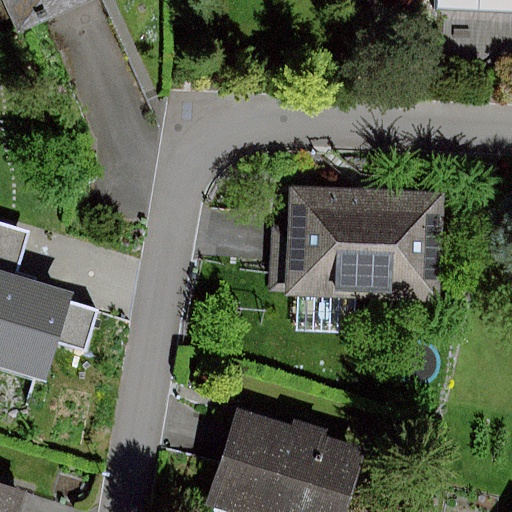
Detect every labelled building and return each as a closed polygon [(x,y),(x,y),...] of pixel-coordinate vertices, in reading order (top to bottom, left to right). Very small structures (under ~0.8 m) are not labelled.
[(2,0),(17,27),(66,0),(2,0)] [(443,197),(287,191),(286,229),(272,229),(270,291),(284,292),(284,301),(438,308),(443,197)] [(0,226),(0,274),(11,277),(25,234),(0,226)] [(0,274),(0,370),(44,384),(56,345),(81,352),(94,311),(64,303),(67,294),(11,277),(0,274)] [(344,511),(362,460),(234,417),(203,507),(218,511),(344,511)] [(0,511),(25,511),(29,502),(0,492),(0,511)]
